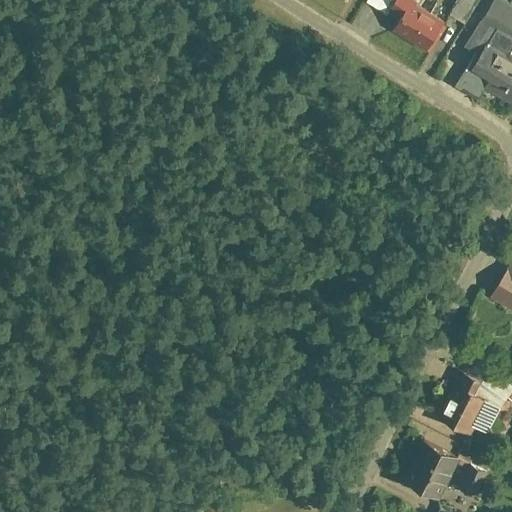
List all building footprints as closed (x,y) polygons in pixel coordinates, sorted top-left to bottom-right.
[(371,0),(389,10),(394,0),(371,0)] [(394,0),(389,10),(400,16),(409,0),(394,0)] [(393,29),(426,48),(444,17),(414,0),(409,0),(400,16),(393,29)] [(463,0),(457,15),(473,22),(481,0),(463,0)] [(511,0),(493,0),(484,17),(511,33),(511,0)] [(464,75),(511,102),(511,56),(484,41),(464,75)] [(510,309),(511,305),(511,272),(505,269),(488,296),(510,309)] [(491,383),(460,368),(436,416),(467,431),(491,383)] [(400,480),(438,499),(459,456),(421,438),(400,480)] [(459,486),(479,496),(492,469),(472,460),(459,486)]
